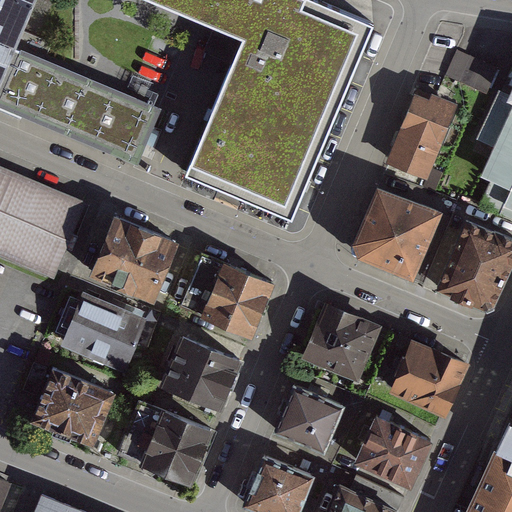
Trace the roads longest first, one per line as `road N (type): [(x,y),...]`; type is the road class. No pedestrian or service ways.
road 1 (residential): [(0,136),(316,266)]
road 2 (residential): [(316,266),(425,0)]
road 3 (residential): [(212,511),(316,266)]
road 4 (residential): [(316,266),(506,348)]
road 5 (tertiary): [(430,511),(506,348)]
road 6 (residential): [(0,444),(166,511)]
